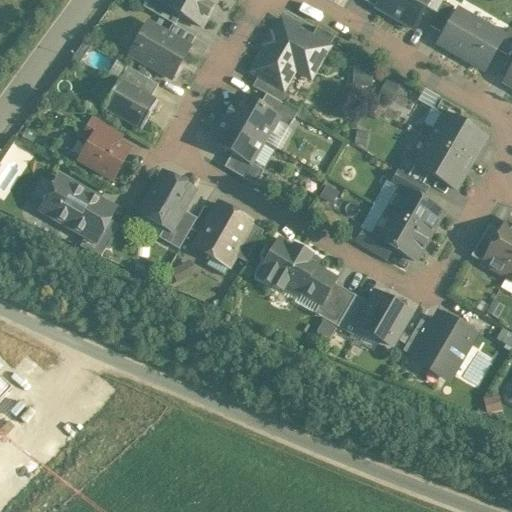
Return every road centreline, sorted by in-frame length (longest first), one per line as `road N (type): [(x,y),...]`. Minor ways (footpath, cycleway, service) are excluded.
road 1 (residential): [(258,0),(178,137),(186,158),(419,291),(439,290),(493,183)]
road 2 (unclassified): [(479,511),(0,309)]
road 3 (residential): [(280,0),(511,120)]
road 4 (tertiary): [(85,0),(0,115)]
